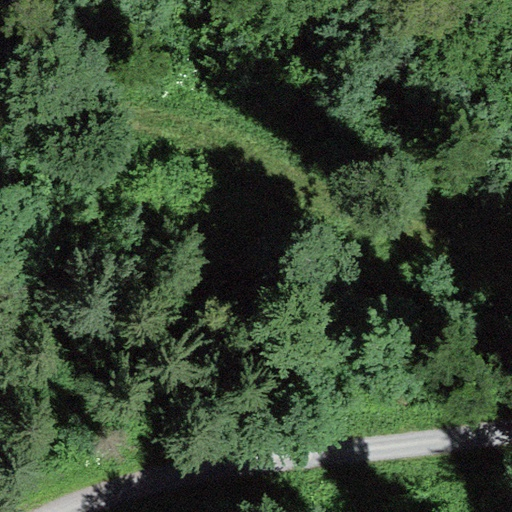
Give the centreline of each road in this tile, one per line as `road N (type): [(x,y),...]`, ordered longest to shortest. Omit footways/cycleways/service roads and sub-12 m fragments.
road 1 (track): [(0,109),(141,130),(404,227),(511,236)]
road 2 (track): [(511,429),(152,473),(58,511)]
